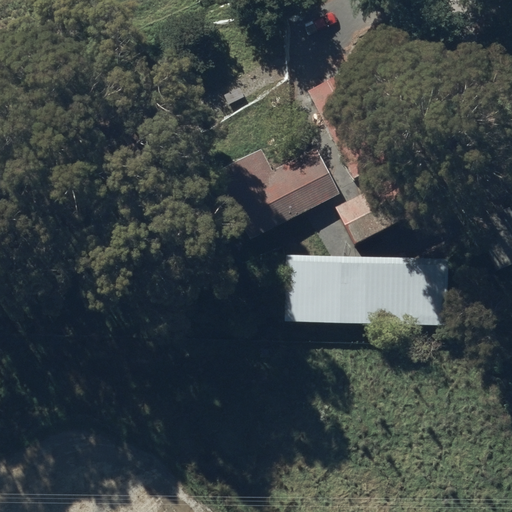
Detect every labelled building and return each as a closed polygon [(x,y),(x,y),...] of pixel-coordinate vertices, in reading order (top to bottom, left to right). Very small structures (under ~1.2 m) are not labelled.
[(272,68),(204,109),(214,123),(281,82),(272,68)] [(348,76),(309,96),(332,142),(371,122),(348,76)] [(262,154),(216,179),(252,248),(342,201),(318,154),(274,177),(262,154)] [(398,185),(338,216),(357,255),(418,224),(398,185)] [(511,227),(484,238),(498,275),(511,269),(511,227)] [(449,265),(288,262),(286,330),(447,333),(449,265)]
